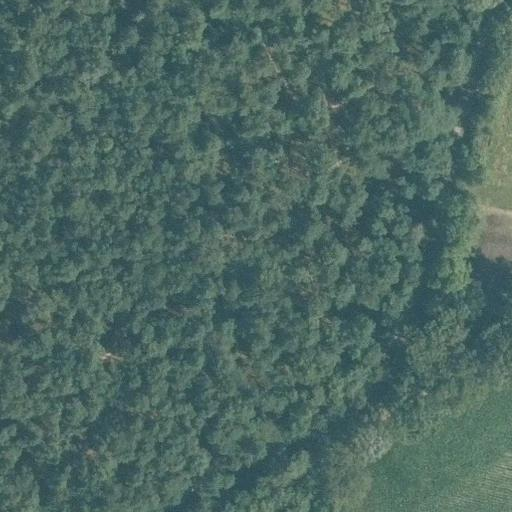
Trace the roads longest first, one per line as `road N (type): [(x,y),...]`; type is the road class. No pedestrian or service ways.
road 1 (track): [(488,0),(388,385),(130,511)]
road 2 (track): [(73,511),(56,0)]
